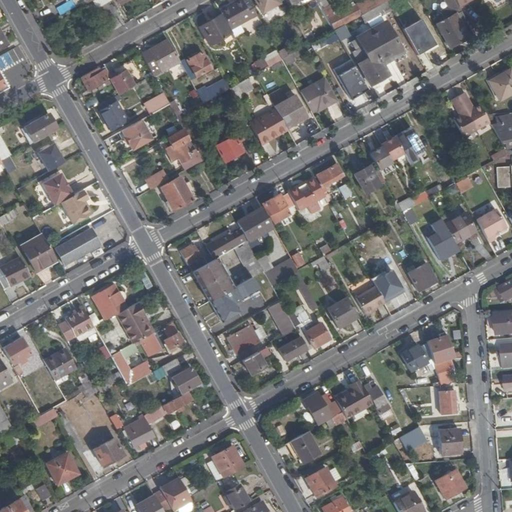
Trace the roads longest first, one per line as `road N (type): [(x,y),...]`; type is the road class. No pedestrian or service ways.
road 1 (residential): [(511,40),(145,244)]
road 2 (residential): [(465,288),(241,414)]
road 3 (residential): [(487,505),(478,315),(465,288)]
road 4 (residential): [(241,414),(67,511)]
road 5 (residential): [(145,244),(241,414)]
road 6 (residential): [(53,80),(145,244)]
road 7 (residential): [(0,326),(145,244)]
road 8 (residential): [(53,80),(197,0)]
